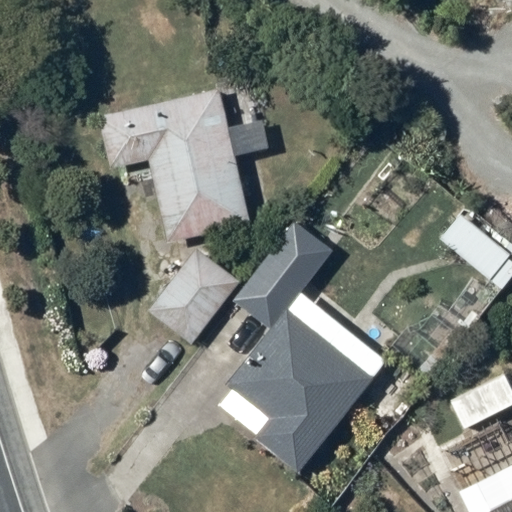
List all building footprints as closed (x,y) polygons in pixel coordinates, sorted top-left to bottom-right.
[(151,161),(170,241),(253,223),(222,89),(100,114),(111,168),(151,161)] [(511,275),(511,254),(460,212),(439,238),(502,288),(511,275)] [(239,279),(197,246),(142,316),(184,349),(239,279)] [(257,436),(300,468),(377,378),(291,309),(230,383),(272,417),(257,436)] [(511,402),(511,384),(504,369),(449,398),(464,427),(511,402)] [(511,511),(511,465),(463,489),(474,511),(511,511)]
